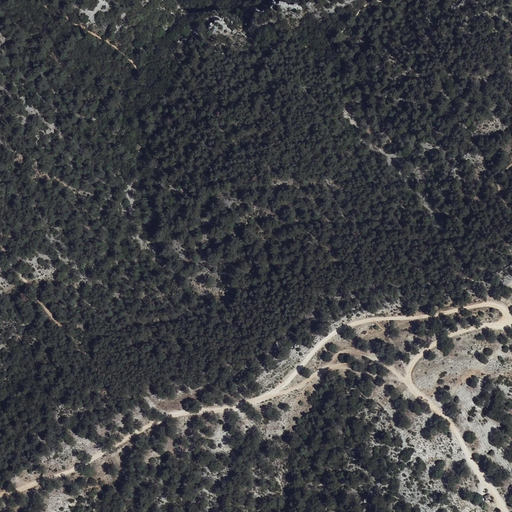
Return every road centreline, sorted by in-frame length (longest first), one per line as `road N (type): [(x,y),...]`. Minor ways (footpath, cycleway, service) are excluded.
road 1 (track): [(275,392),(325,337),(358,320),(488,301),(507,313),(504,324),(455,333),(418,354),(407,378)]
road 2 (track): [(0,496),(164,418),(275,392)]
road 3 (track): [(407,378),(442,413),(502,511)]
road 4 (track): [(275,392),(325,367),(407,378)]
